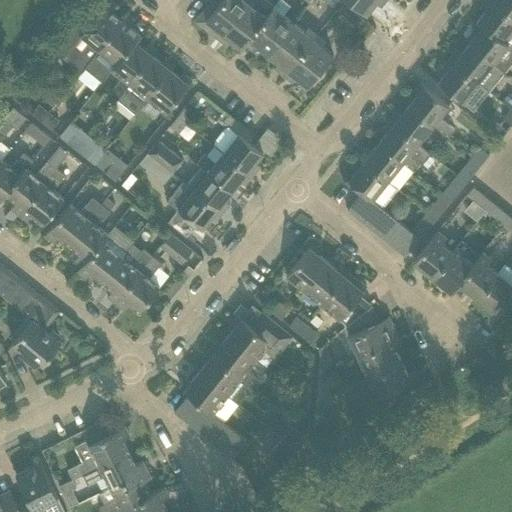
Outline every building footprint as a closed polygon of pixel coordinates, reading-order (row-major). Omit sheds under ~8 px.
[(81,71),(88,63),(87,63),(122,20),(121,19),(111,11),(116,5),(109,0),(107,0),(94,18),(84,10),(67,32),(52,49),(81,71)] [(196,20),(219,39),(248,2),(245,0),(211,0),(209,4),(196,20)] [(385,0),(349,0),(366,13),(375,2),(380,6),(385,0)] [(477,20),(478,22),(479,21),(511,47),(511,17),(490,0),(485,0),(480,7),(485,11),(477,20)] [(511,0),(490,0),(511,17),(511,0)] [(241,48),(244,44),(266,16),(265,16),(248,2),(219,39),(227,45),(231,40),(241,48)] [(340,12),(356,25),(362,18),(346,5),(340,12)] [(257,44),(268,53),(293,22),(273,7),(273,6),(265,16),(266,16),(244,44),(252,50),(257,44)] [(105,77),(111,69),(134,40),(135,41),(140,35),(129,25),(133,19),(126,13),(121,19),(122,20),(87,63),(88,63),(105,77)] [(476,34),(468,44),(504,72),(511,61),(511,47),(479,21),(478,22),(471,31),(476,34)] [(274,68),(283,75),(313,38),(293,22),(268,53),(279,62),(274,68)] [(313,38),(283,75),(292,82),(296,76),(308,85),(333,54),(313,38)] [(119,95),(129,84),(152,54),(153,55),(156,51),(147,44),(144,47),(135,41),(134,40),(111,69),(121,77),(112,89),(119,95)] [(456,49),(449,59),(477,82),(486,89),(486,88),(489,90),(504,72),(468,44),(461,53),(456,49)] [(138,108),(146,98),(170,69),(171,69),(174,65),(164,58),(161,62),(153,55),(152,54),(129,84),(139,91),(130,102),(138,108)] [(477,82),(449,59),(441,68),(446,72),(438,81),(473,110),(487,93),(489,90),(486,88),(486,89),(477,82)] [(170,69),(146,98),(165,112),(179,95),(192,80),(182,72),(179,76),(171,69),(170,69)] [(65,94),(77,107),(90,95),(78,81),(65,94)] [(409,105),(432,124),(433,124),(448,136),(455,128),(440,116),(448,105),(420,82),(412,92),(416,96),(409,105)] [(23,86),(13,98),(22,105),(27,99),(28,90),(23,86)] [(501,101),(510,108),(511,109),(511,94),(509,92),(501,101)] [(31,113),(41,120),(48,112),(38,104),(31,113)] [(417,143),(418,142),(432,124),(409,105),(401,114),(396,110),(389,120),(417,143)] [(185,106),(177,115),(186,122),(194,113),(185,106)] [(5,116),(16,126),(23,117),(12,108),(5,116)] [(511,123),(511,109),(510,108),(502,118),(511,125),(511,123)] [(48,112),(41,120),(51,129),(58,120),(48,112)] [(186,122),(177,115),(169,125),(178,132),(186,122)] [(403,161),(413,170),(420,161),(421,163),(430,152),(418,142),(417,143),(389,120),(381,129),(386,133),(378,142),(402,162),(403,161)] [(24,130),(43,145),(50,137),(31,121),(24,130)] [(59,135),(76,149),(88,134),(72,121),(59,135)] [(214,145),(223,152),(252,175),(260,166),(255,162),(263,152),(229,126),(226,126),(225,126),(215,139),(214,141),(214,143),(214,145)] [(88,134),(76,149),(86,157),(95,164),(106,149),(88,134)] [(147,153),(156,160),(171,173),(182,159),(158,140),(147,153)] [(359,157),(398,189),(413,170),(403,161),(402,162),(378,142),(371,151),(366,148),(359,157)] [(479,147),(472,156),(480,163),(487,154),(479,147)] [(0,199),(1,200),(6,193),(5,193),(25,167),(26,168),(32,160),(23,152),(11,166),(2,158),(0,160),(0,199)] [(201,166),(207,172),(208,171),(232,190),(240,181),(244,185),(252,175),(223,152),(215,163),(204,153),(196,163),(201,166)] [(148,170),(156,160),(147,153),(139,162),(148,170)] [(464,165),(456,175),(465,182),(480,163),(472,156),(464,165)] [(372,199),(382,206),(383,207),(390,198),(398,189),(359,157),(351,166),(356,170),(348,180),(362,191),(372,199)] [(11,208),(18,214),(55,168),(47,161),(35,175),(26,168),(25,167),(5,193),(6,193),(16,201),(11,208)] [(104,172),(115,180),(122,171),(111,163),(104,172)] [(193,190),(222,213),(229,203),(225,199),(232,190),(231,190),(208,171),(207,172),(201,166),(186,184),(193,190)] [(55,168),(18,214),(26,220),(31,214),(43,223),(56,207),(64,197),(53,189),(65,175),(55,168)] [(456,175),(441,194),(450,201),(465,182),(456,175)] [(137,177),(127,189),(139,198),(143,192),(143,182),(137,177)] [(222,213),(193,190),(186,184),(182,181),(167,200),(178,209),(186,216),(202,228),(210,218),(214,222),(222,213)] [(467,194),(486,210),(492,202),(474,186),(467,194)] [(347,209),(357,217),(372,199),(362,191),(347,209)] [(441,194),(426,212),(435,219),(450,201),(441,194)] [(58,234),(69,243),(101,203),(92,197),(81,212),(69,203),(57,219),(44,234),(52,241),(58,234)] [(105,198),(101,203),(108,209),(112,204),(105,198)] [(357,217),(367,225),(382,206),(372,199),(357,217)] [(511,217),(492,202),(486,210),(505,225),(511,217)] [(75,259),(81,264),(82,265),(102,239),(103,241),(109,234),(108,234),(98,225),(110,211),(108,209),(101,203),(69,243),(80,252),(75,259)] [(367,225),(376,233),(391,214),(383,207),(382,206),(367,225)] [(435,219),(426,212),(419,221),(428,228),(435,219)] [(376,233),(386,240),(401,221),(391,214),(376,233)] [(386,240),(395,248),(410,229),(401,221),(386,240)] [(90,271),(101,280),(121,255),(133,240),(124,233),(115,225),(108,234),(109,234),(103,241),(102,239),(82,265),(81,264),(76,271),(85,278),(90,271)] [(410,229),(395,248),(405,256),(420,237),(410,229)] [(412,261),(432,276),(453,251),(451,250),(442,242),(446,237),(437,230),(425,245),(412,261)] [(160,245),(166,250),(182,262),(192,249),(170,232),(160,245)] [(286,275),(304,290),(327,261),(319,254),(322,250),(313,242),(286,275)] [(451,292),(459,283),(472,266),(471,265),(461,257),(464,252),(455,245),(451,250),(453,251),(432,276),(451,292)] [(107,295),(115,302),(152,255),(142,248),(130,263),(121,255),(101,280),(112,289),(107,295)] [(459,283),(476,297),(497,272),(487,264),(491,258),(483,252),(482,251),(471,265),(472,266),(459,283)] [(152,255),(115,302),(122,308),(127,301),(139,310),(159,285),(149,277),(160,262),(152,255)] [(304,290),(322,304),(345,275),(345,276),(348,272),(349,272),(348,271),(339,264),(336,268),(327,261),(304,290)] [(0,262),(0,281),(9,270),(0,262)] [(168,291),(166,295),(170,299),(195,268),(189,263),(167,290),(168,291)] [(0,281),(0,292),(7,298),(21,280),(9,270),(0,281)] [(345,275),(322,304),(340,319),(346,326),(370,305),(359,295),(366,286),(357,279),(348,272),(345,276),(345,275)] [(511,284),(497,272),(476,297),(494,311),(511,289),(511,284)] [(7,298),(19,308),(34,290),(21,280),(7,298)] [(19,308),(28,315),(32,318),(46,300),(34,290),(19,308)] [(46,300),(32,318),(44,328),(59,310),(46,300)] [(270,310),(280,318),(288,309),(278,301),(270,310)] [(227,336),(255,359),(263,350),(274,359),(292,336),(262,311),(251,325),(237,315),(230,324),(234,327),(227,336)] [(32,318),(28,315),(10,338),(13,341),(11,343),(20,350),(18,353),(35,367),(40,361),(43,363),(61,342),(44,328),(32,318)] [(288,325),(298,333),(306,324),(296,315),(288,325)] [(348,335),(358,356),(391,340),(398,336),(388,316),(348,335)] [(306,324),(298,333),(308,341),(316,332),(306,324)] [(208,350),(248,382),(255,375),(247,369),(248,368),(255,359),(227,336),(220,345),(216,341),(208,350)] [(358,356),(368,377),(401,361),(395,348),(402,344),(398,337),(398,336),(391,340),(358,356)] [(227,394),(238,403),(246,393),(244,388),(248,382),(208,350),(201,359),(205,363),(198,371),(227,395),(227,394)] [(318,370),(329,370),(330,356),(319,356),(318,370)] [(401,361),(368,377),(378,398),(419,378),(415,370),(407,373),(401,361)] [(208,409),(218,417),(223,421),(238,403),(227,394),(227,395),(198,371),(191,380),(187,377),(180,386),(188,393),(198,401),(208,409)] [(299,380),(298,394),(310,394),(311,381),(299,380)] [(317,382),(316,396),(327,396),(328,383),(317,382)] [(174,411),(184,419),(198,401),(188,393),(174,411)] [(310,394),(298,394),(298,406),(309,407),(310,394)] [(327,396),(316,396),(315,408),(327,409),(327,396)] [(184,419),(193,427),(208,409),(198,401),(184,419)] [(193,427),(203,435),(218,417),(208,409),(193,427)] [(203,435),(213,443),(227,424),(223,421),(218,417),(203,435)] [(72,479),(81,474),(128,451),(122,438),(129,435),(125,425),(112,431),(106,418),(82,430),(86,439),(84,441),(75,445),(74,445),(82,461),(67,468),(72,479)] [(213,443),(222,450),(237,432),(227,424),(213,443)] [(292,425),(281,438),(295,449),(306,437),(292,425)] [(237,432),(222,450),(232,458),(247,440),(237,432)] [(80,433),(71,438),(75,445),(84,441),(80,433)] [(295,449),(281,438),(267,455),(280,467),(295,449)] [(102,491),(109,487),(146,469),(142,460),(134,464),(128,451),(81,474),(87,486),(97,481),(102,491)] [(26,495),(16,500),(15,501),(20,511),(57,511),(63,509),(57,498),(58,498),(40,462),(15,474),(26,495)] [(99,511),(115,511),(116,511),(115,511),(149,494),(149,493),(143,481),(151,478),(146,469),(109,487),(115,500),(98,508),(99,511)] [(167,511),(168,511),(161,499),(169,495),(164,486),(149,493),(149,494),(115,511),(116,511),(115,511),(167,511)] [(0,511),(20,511),(15,501),(16,500),(10,490),(0,494),(0,511)] [(77,503),(73,494),(65,498),(69,507),(77,503)]
